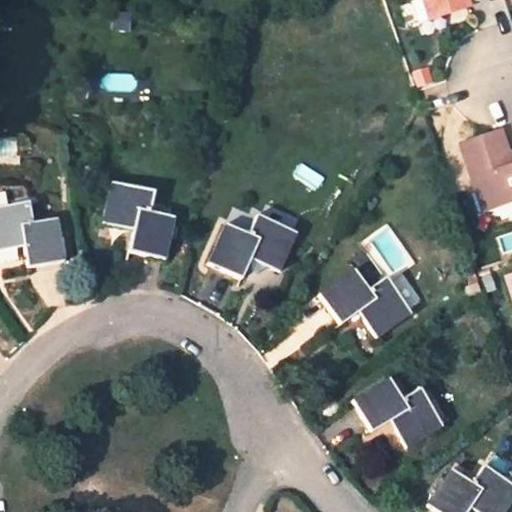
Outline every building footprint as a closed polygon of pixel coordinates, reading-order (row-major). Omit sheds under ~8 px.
[(435,17),(429,0),(423,0),(421,1),(428,19),(435,17)] [(421,0),(421,1),(423,0),(429,0),(435,17),(468,6),(466,0),(421,0)] [(460,145),(475,191),(483,189),(489,209),(511,201),(511,164),(511,165),(499,132),(460,145)] [(164,261),(173,218),(149,212),(153,192),(109,183),(100,223),(132,231),(128,252),(164,261)] [(475,191),(482,212),(489,209),(483,189),(475,191)] [(27,203),(0,207),(0,250),(22,247),(27,269),(64,262),(56,219),(31,223),(27,203)] [(234,206),(230,214),(243,220),(246,212),(234,206)] [(295,235),(254,216),(246,235),(223,225),(206,264),(240,279),(248,260),(278,273),(295,235)] [(355,314),(375,341),(410,315),(383,279),(366,290),(351,271),(317,295),(338,326),(355,314)] [(387,422),(404,450),(441,428),(417,389),(399,399),(387,379),(349,401),(369,433),(387,422)] [(424,506),(433,511),(465,511),(467,509),(471,511),(504,511),(511,501),(511,487),(481,467),(469,484),(447,471),(424,506)]
